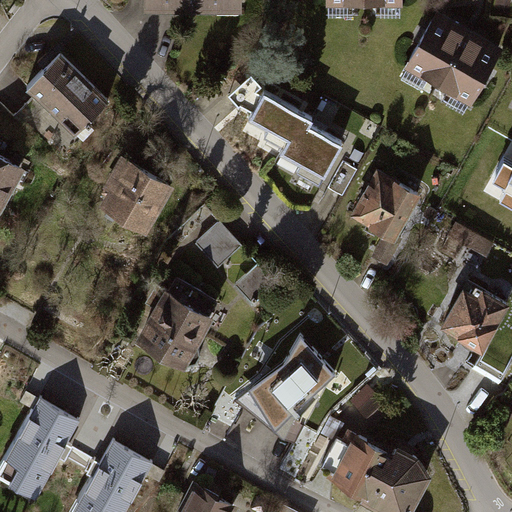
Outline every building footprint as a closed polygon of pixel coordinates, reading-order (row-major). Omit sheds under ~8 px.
[(502,45),(433,10),(404,65),(473,101),(502,45)] [(110,100),(62,48),(24,83),(71,135),(110,100)] [(305,124),(259,99),(244,127),(291,151),(303,128),(305,124)] [(303,128),(291,151),(282,168),(320,188),(341,148),(303,128)] [(187,190),(129,157),(103,202),(161,235),(187,190)] [(511,159),(506,157),(493,180),(511,191),(511,159)] [(32,178),(0,158),(0,211),(8,217),(32,178)] [(427,198),(382,172),(358,215),(404,240),(427,198)] [(249,258),(220,226),(196,246),(225,279),(249,258)] [(511,315),(511,309),(470,285),(445,327),(490,353),(497,341),(511,315)] [(226,316),(177,289),(147,345),(196,371),(226,316)] [(282,437),(297,442),(334,373),(301,334),(286,362),(236,399),(282,437)] [(511,350),(497,341),(490,353),(479,372),(502,386),(511,368),(511,350)] [(368,384),(355,402),(382,419),(394,401),(368,384)] [(84,416),(40,391),(0,462),(0,481),(37,503),(84,416)] [(415,511),(438,474),(363,430),(335,479),(391,511),(415,511)] [(112,433),(69,511),(129,511),(159,458),(112,433)] [(246,511),(248,508),(204,485),(189,511),(246,511)]
